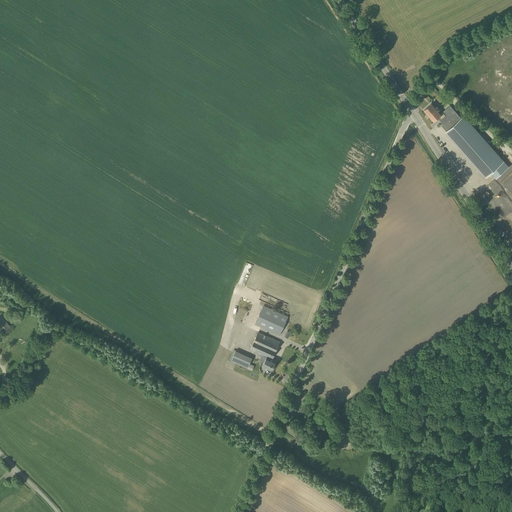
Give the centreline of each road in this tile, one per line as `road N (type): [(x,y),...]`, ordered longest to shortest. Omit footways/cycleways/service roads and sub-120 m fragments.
road 1 (tertiary): [(240,511),(412,112)]
road 2 (secondary): [(511,272),(412,112)]
road 3 (secondary): [(412,112),(340,0)]
